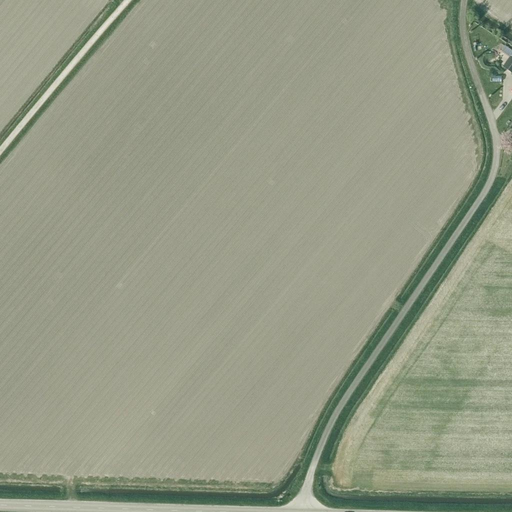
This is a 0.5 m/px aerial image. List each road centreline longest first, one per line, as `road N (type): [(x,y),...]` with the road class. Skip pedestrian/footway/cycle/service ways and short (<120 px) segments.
road 1 (unclassified): [(304,511),(325,434),(493,174),(496,136),(466,53),(463,0)]
road 2 (secondary): [(209,511),(0,505)]
road 3 (unclassified): [(0,155),(129,0)]
